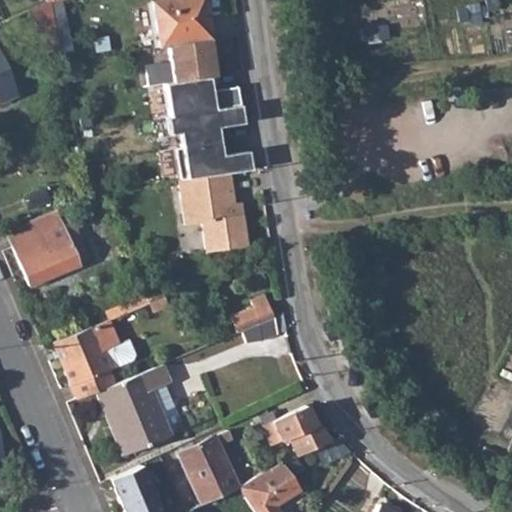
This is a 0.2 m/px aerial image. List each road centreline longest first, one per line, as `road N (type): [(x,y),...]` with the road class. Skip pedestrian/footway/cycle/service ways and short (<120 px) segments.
road 1 (residential): [(255,0),(300,298),(323,370),(375,444),(473,511)]
road 2 (track): [(290,236),(511,213)]
road 3 (residential): [(0,323),(79,511)]
